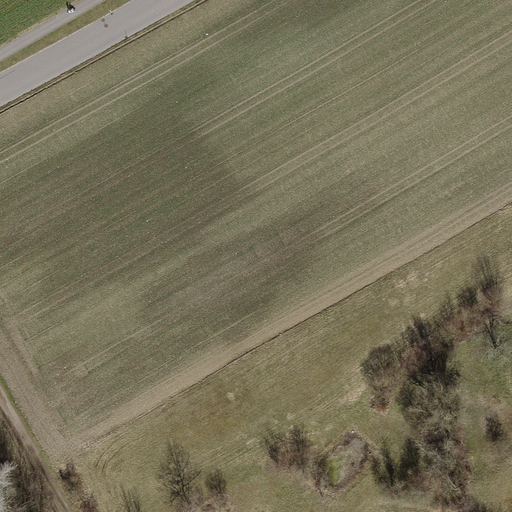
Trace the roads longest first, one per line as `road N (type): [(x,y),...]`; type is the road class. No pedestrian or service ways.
road 1 (residential): [(0,89),(160,0)]
road 2 (track): [(0,395),(67,511)]
